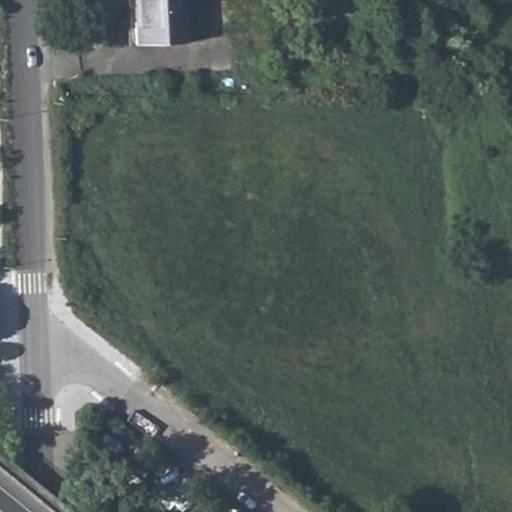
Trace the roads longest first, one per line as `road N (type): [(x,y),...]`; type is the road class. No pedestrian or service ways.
road 1 (tertiary): [(32,338),(20,0)]
road 2 (unclassified): [(32,338),(70,345),(268,511)]
road 3 (tertiary): [(38,467),(32,338)]
